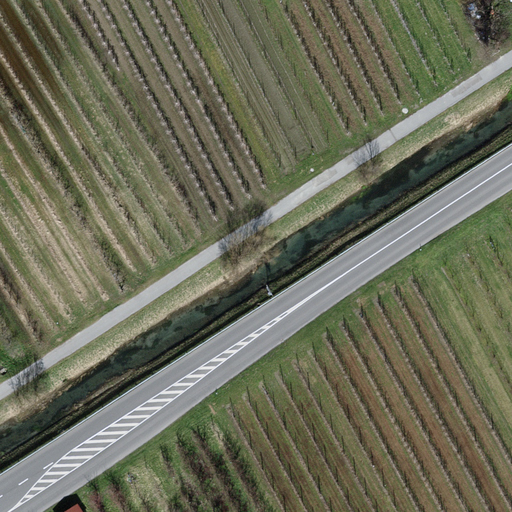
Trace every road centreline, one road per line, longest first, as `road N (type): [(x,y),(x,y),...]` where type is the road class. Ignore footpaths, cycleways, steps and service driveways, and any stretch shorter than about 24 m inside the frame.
road 1 (secondary): [(0,501),(511,163)]
road 2 (unclassified): [(511,59),(0,391)]
